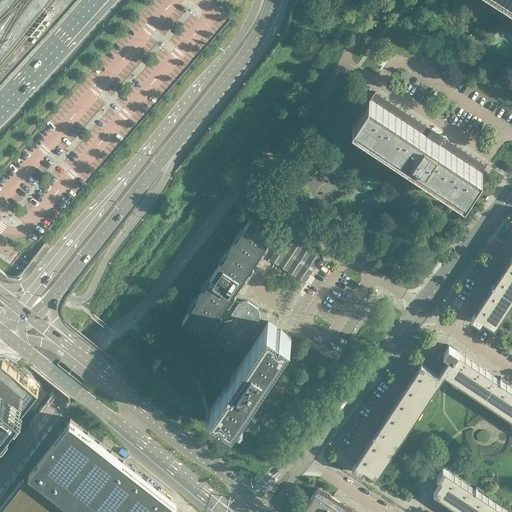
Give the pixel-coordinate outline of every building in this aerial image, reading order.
[(375,105),(381,96),(375,92),(369,101),(375,105)] [(380,109),(386,99),(381,96),(375,105),(380,109)] [(385,112),(391,102),(386,99),(380,109),(385,112)] [(448,154),(443,150),(437,147),(441,140),(442,139),(441,138),(432,137),(429,134),(426,139),(420,135),(415,132),(410,128),(405,125),(400,122),(395,119),(390,115),(385,112),(380,109),(375,105),(369,101),(353,126),(359,130),(360,129),(379,141),(378,143),(389,150),(390,149),(397,153),(396,155),(402,159),(403,157),(410,162),(409,163),(421,171),(422,170),(429,174),(428,176),(439,183),(440,182),(460,195),(459,196),(465,200),(481,176),(475,172),(470,168),(464,165),(459,161),(454,158),(448,154)] [(390,115),(396,106),(391,102),(385,112),(390,115)] [(395,119),(401,109),(396,106),(390,115),(395,119)] [(400,122),(406,112),(401,109),(395,119),(400,122)] [(405,125),(411,115),(406,112),(400,122),(405,125)] [(410,128),(416,119),(411,115),(405,125),(410,128)] [(415,132),(421,122),(416,119),(410,128),(415,132)] [(420,135),(426,125),(421,122),(415,132),(420,135)] [(429,134),(432,129),(426,125),(420,135),(426,139),(429,134)] [(443,150),(449,141),(447,139),(446,138),(445,138),(444,138),(443,139),(442,139),(441,140),(437,147),(443,150)] [(448,154),(455,144),(449,141),(443,150),(448,154)] [(454,158),(460,148),(455,144),(448,154),(454,158)] [(459,161),(466,151),(460,148),(454,158),(459,161)] [(464,165),(471,155),(466,151),(459,161),(464,165)] [(470,168),(476,158),(471,155),(464,165),(470,168)] [(475,172),(482,162),(476,158),(470,168),(475,172)] [(481,176),(488,166),(482,162),(475,172),(481,176)] [(257,322),(260,317),(258,308),(247,301),(238,303),(231,297),(273,233),(250,218),(182,320),(205,335),(213,325),(220,330),(217,335),(219,344),(230,351),(239,349),(247,355),(210,410),(233,425),(262,381),(268,385),(272,379),(266,375),(291,337),(268,322),(265,327),(257,322)] [(305,283),(322,258),(286,234),(269,259),(305,283)] [(495,327),(511,301),(511,262),(500,280),(495,277),(490,285),(495,288),(477,315),(474,313),(471,318),(480,324),(484,320),(495,327)] [(146,331),(154,321),(153,321),(150,318),(143,328),(146,331)] [(193,351),(196,346),(190,342),(187,346),(193,351)] [(145,343),(141,348),(151,356),(154,351),(145,343)] [(511,391),(505,387),(509,382),(501,377),(497,382),(457,355),(459,352),(449,345),(444,353),(441,351),(436,358),(449,366),(444,373),(511,417),(511,391)] [(0,439),(39,391),(38,390),(37,389),(2,362),(1,362),(0,361),(0,439)] [(376,477),(441,379),(423,367),(382,429),(377,426),(372,434),(377,437),(359,464),(356,462),(352,467),(362,474),(365,469),(376,477)] [(2,511),(163,511),(162,511),(167,505),(167,504),(168,503),(170,501),(172,499),(170,497),(170,498),(159,489),(158,488),(148,480),(146,479),(136,471),(135,469),(134,470),(124,461),(123,460),(112,452),(111,451),(101,443),(100,443),(101,443),(99,442),(89,434),(89,433),(88,432),(87,432),(77,424),(70,419),(60,432),(60,431),(59,433),(60,433),(51,444),(50,444),(49,445),(50,445),(41,457),(40,457),(39,458),(40,458),(31,469),(30,469),(19,483),(0,508),(2,511)] [(504,511),(481,497),(484,492),(476,487),(473,492),(446,474),(448,471),(443,467),(437,477),(441,480),(434,492),(465,511),(504,511)] [(355,511),(328,494),(317,488),(302,510),(303,510),(305,511),(355,511)]
